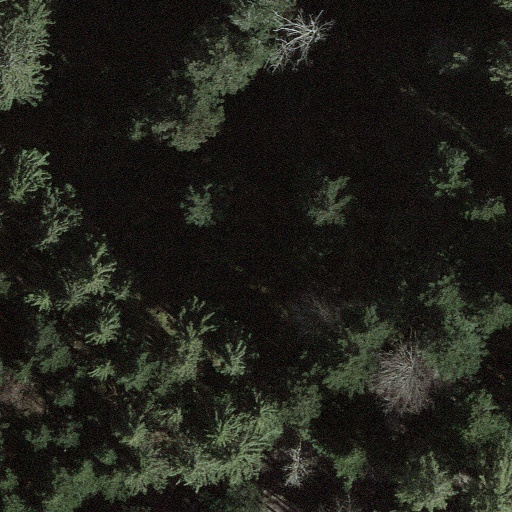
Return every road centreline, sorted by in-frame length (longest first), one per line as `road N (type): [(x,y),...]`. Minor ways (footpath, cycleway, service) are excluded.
road 1 (track): [(511,86),(472,154),(399,423),(368,497)]
road 2 (track): [(472,511),(368,497),(302,511)]
